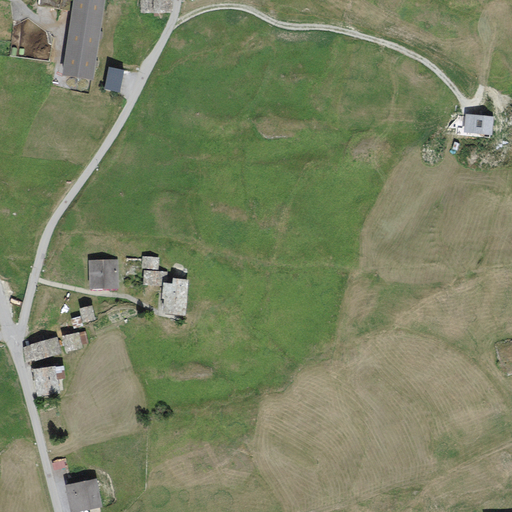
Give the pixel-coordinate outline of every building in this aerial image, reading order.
[(38,0),(38,5),(61,9),(62,0),(38,0)] [(103,0),(72,0),(62,75),(93,79),(103,0)] [(141,11),(154,11),(154,0),(141,1),(141,11)] [(154,11),(167,11),(167,0),(154,0),(154,11)] [(119,70),(105,68),(101,89),(115,91),(119,70)] [(492,118),(467,116),(466,131),(491,133),(492,118)] [(143,270),(156,270),(156,258),(143,258),(143,270)] [(89,261),(89,287),(117,287),(117,261),(89,261)] [(161,271),(143,270),(143,283),(161,284),(161,271)] [(160,311),(181,313),(183,282),(162,280),(160,311)] [(91,305),(77,310),(79,317),(81,322),(95,318),(91,305)] [(79,317),(72,320),(74,327),(82,324),(81,322),(79,317)] [(75,334),(61,338),(64,351),(78,347),(75,334)] [(54,338),(27,344),(31,360),(58,353),(54,338)] [(33,371),(35,395),(56,394),(55,370),(33,371)] [(62,487),(69,511),(92,511),(100,510),(91,478),(62,487)]
